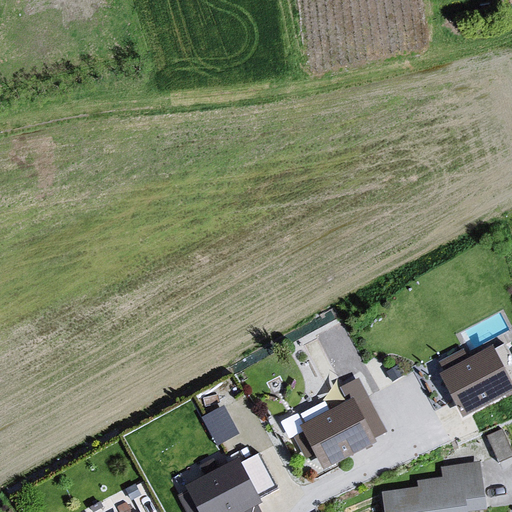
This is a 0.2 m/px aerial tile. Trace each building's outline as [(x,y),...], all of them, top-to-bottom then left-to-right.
[(511,365),(500,343),(435,377),(461,420),(511,390),(511,365)] [(361,395),(298,426),(322,472),(370,450),(373,441),(387,437),(361,395)] [(224,436),(239,427),(225,401),(206,412),(211,421),(214,419),(224,436)] [(260,455),(176,491),(186,511),(257,511),(256,511),(261,508),(258,504),(279,493),(260,455)] [(417,492),(383,495),(385,511),(486,511),(487,511),(481,464),(439,469),(441,482),(417,484),(417,492)]
